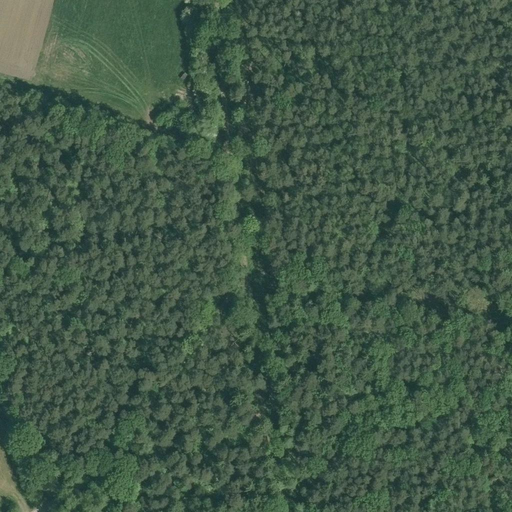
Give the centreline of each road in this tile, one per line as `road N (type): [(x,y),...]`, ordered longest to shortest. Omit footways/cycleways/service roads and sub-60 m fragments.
road 1 (track): [(210,0),(250,274),(227,323),(109,451),(36,511)]
road 2 (track): [(250,274),(511,317)]
